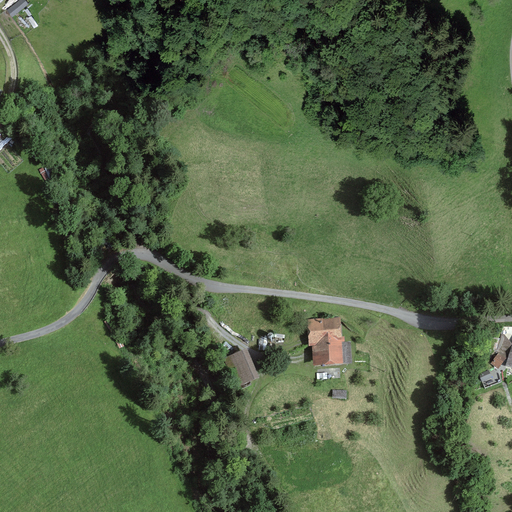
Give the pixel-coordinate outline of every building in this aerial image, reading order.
[(29,4),(25,0),(19,0),(6,10),(12,17),(29,4)] [(1,115),(0,116),(0,145),(16,130),(1,115)] [(338,321),(310,322),(311,344),(318,344),(319,362),(349,360),(348,348),(339,348),(338,339),(340,339),(340,336),(339,336),(338,321)] [(243,355),(228,361),(238,384),(248,380),(253,378),(243,355)] [(492,363),(499,368),(505,360),(498,355),(492,363)] [(250,386),(248,380),(238,384),(240,390),(250,386)]
